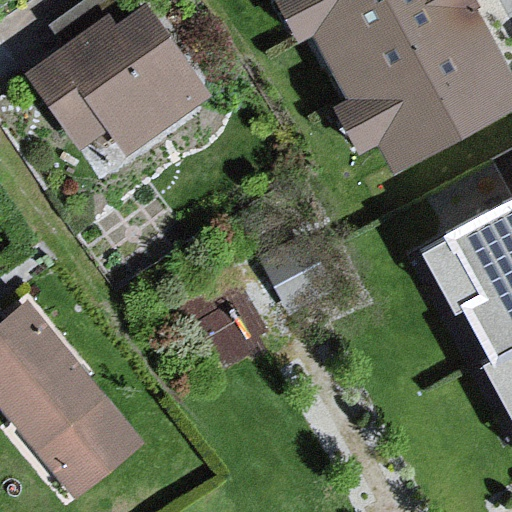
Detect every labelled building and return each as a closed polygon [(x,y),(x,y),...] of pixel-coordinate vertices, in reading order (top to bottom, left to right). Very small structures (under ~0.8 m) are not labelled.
[(60,39),(21,66),(74,142),(102,123),(121,150),(209,89),(145,0),(138,0),(114,17),(107,6),(60,39)] [(77,0),(47,21),(60,39),(107,6),(114,17),(138,0),(77,0)] [(511,72),(472,0),(270,0),(288,33),(308,23),(347,94),(336,100),(357,139),(378,128),(396,161),(511,98),(511,72)] [(511,184),(415,237),(448,299),(453,295),(480,345),(473,349),(511,421),(511,184)] [(249,240),(288,310),(337,283),(298,212),(249,240)] [(269,330),(242,283),(205,304),(199,295),(168,313),(206,379),(248,355),(251,359),(266,350),(258,336),(269,330)] [(23,291),(0,309),(0,405),(72,494),(142,439),(23,291)]
